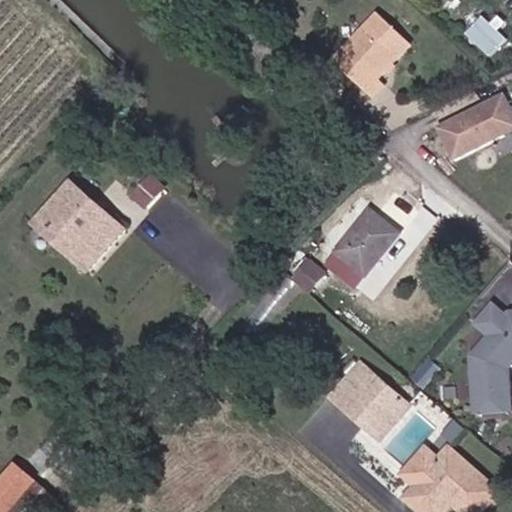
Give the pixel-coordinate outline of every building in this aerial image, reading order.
[(338,53),(376,90),(388,78),(382,72),(415,38),(384,7),(338,53)] [(511,29),(485,12),(469,36),(498,55),(511,34),(511,29)] [(439,123),(456,160),(511,132),(511,97),(508,90),(439,123)] [(88,171),(110,186),(116,180),(97,162),(88,171)] [(88,171),(69,190),(88,207),(110,186),(88,171)] [(123,187),(139,203),(150,192),(134,176),(123,187)] [(150,192),(139,203),(148,211),(166,192),(158,184),(150,192)] [(34,226),(86,273),(102,257),(127,231),(112,216),(105,223),(88,207),(69,190),(34,226)] [(414,226),(386,202),(342,257),(371,280),(414,226)] [(297,280),(318,290),(330,266),(308,256),(297,280)] [(102,257),(86,273),(92,280),(108,263),(102,257)] [(485,359),(484,418),(511,417),(511,309),(511,308),(491,327),(504,340),(485,359)] [(417,411),(386,382),(353,418),(383,446),(417,411)] [(461,501),(472,511),(476,511),(496,489),(455,449),(410,495),(426,511),(449,511),(454,508),(461,501)] [(0,477),(0,511),(12,511),(39,475),(14,457),(0,477)] [(41,480),(13,511),(52,511),(64,499),(41,480)] [(472,511),(461,501),(454,508),(458,511),(472,511)]
